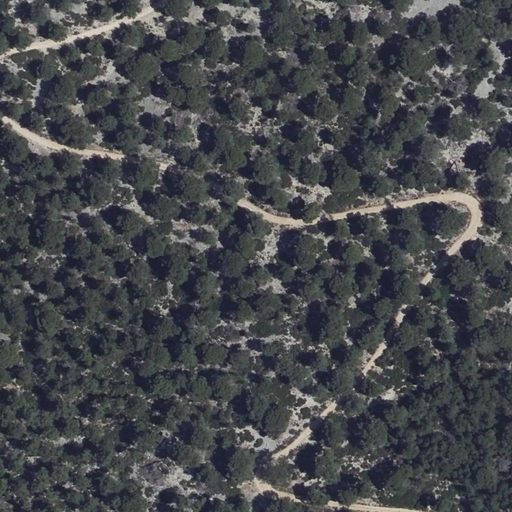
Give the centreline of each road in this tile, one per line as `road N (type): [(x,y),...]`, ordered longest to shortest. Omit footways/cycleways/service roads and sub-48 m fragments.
road 1 (track): [(416,511),(259,484),(265,466),(379,352),(475,221),(476,207),(462,198),(275,218),(169,165),(47,132),(0,104)]
road 2 (track): [(0,54),(107,28),(170,0)]
